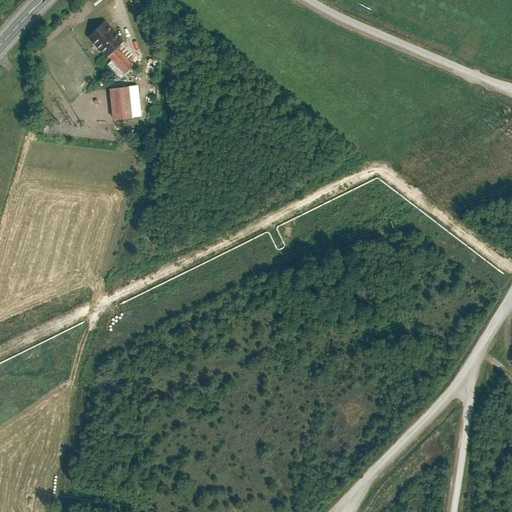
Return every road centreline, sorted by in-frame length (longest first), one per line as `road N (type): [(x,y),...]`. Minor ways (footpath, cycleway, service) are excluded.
road 1 (unclassified): [(511,296),(465,372),(347,504)]
road 2 (unclassified): [(311,0),(511,87)]
road 3 (track): [(465,372),(469,426),(458,511)]
